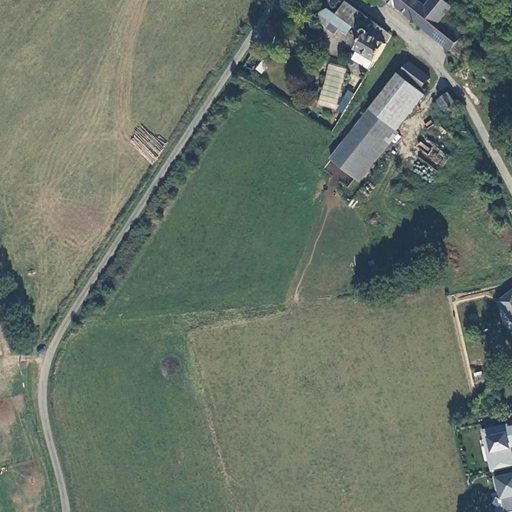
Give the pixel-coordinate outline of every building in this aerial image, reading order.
[(385,0),(403,14),(405,13),(467,62),(475,51),(468,45),(472,39),(464,32),(465,31),(452,19),(459,10),(445,0),(430,0),(425,6),(418,0),(385,0)] [(386,32),(365,15),(352,5),(346,1),(337,14),(343,19),(355,28),(358,26),(364,31),(363,31),(363,32),(363,34),(364,37),(356,49),(357,50),(374,61),(376,62),(387,44),(382,40),(386,32)] [(348,33),(353,27),(337,14),(328,8),(317,14),(320,19),(326,27),(335,34),(339,29),(344,33),(346,31),(348,33)] [(392,37),(386,32),(382,40),(387,44),(392,37)] [(374,61),(357,50),(352,59),(369,69),(374,61)] [(329,64),(318,105),(335,110),(346,69),(329,64)] [(436,82),(421,70),(413,82),(427,93),(436,82)] [(427,98),(403,78),(375,114),(376,115),(398,132),(400,134),(427,98)] [(346,89),(337,111),(344,114),(353,92),(346,89)] [(465,115),(467,114),(457,101),(443,109),(451,123),(458,119),(459,121),(461,121),(462,121),(463,121),(464,120),(465,118),(465,117),(465,115)] [(398,132),(376,115),(337,164),(360,181),(398,132)] [(511,295),(501,302),(511,318),(511,295)] [(488,461),(490,472),(511,467),(511,461),(509,448),(508,446),(511,445),(511,429),(508,431),(507,428),(507,426),(481,432),(483,440),(487,439),(492,460),(488,461)] [(487,439),(483,440),(488,461),(492,460),(487,439)] [(511,511),(511,475),(493,480),(496,493),(499,492),(503,511),(511,511)]
